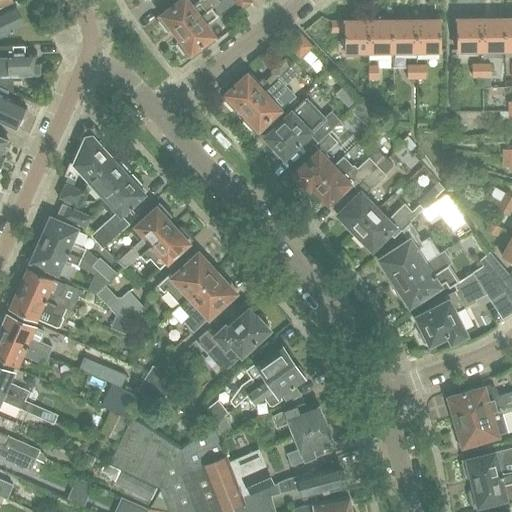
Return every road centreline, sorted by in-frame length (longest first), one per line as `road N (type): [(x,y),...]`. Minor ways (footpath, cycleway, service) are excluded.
road 1 (residential): [(379,393),(329,302),(156,111)]
road 2 (residential): [(85,61),(0,255)]
road 3 (residential): [(302,0),(156,111)]
road 4 (residential): [(379,393),(511,341)]
road 5 (residential): [(412,511),(379,393)]
